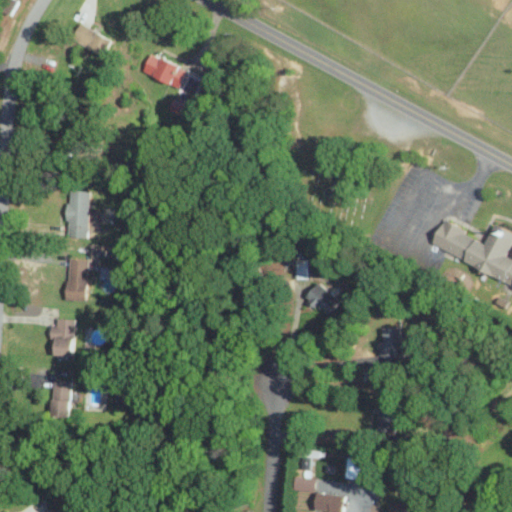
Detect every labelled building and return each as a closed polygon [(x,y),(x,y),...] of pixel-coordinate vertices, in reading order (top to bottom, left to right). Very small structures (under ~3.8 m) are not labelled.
[(74,38),(107,55),(116,39),(83,21),(74,38)] [(144,71),(181,86),(176,97),(189,103),(201,75),(152,53),(144,71)] [(69,236),(90,236),(92,190),(71,189),(69,236)] [(434,243),(511,283),(511,255),(508,254),(511,246),(511,229),(498,222),(487,243),(466,232),(468,228),(447,217),(434,243)] [(69,298),(89,299),(90,259),(70,258),(69,298)] [(307,295),(326,312),(339,299),(320,281),(307,295)] [(58,338),(57,354),(76,355),(77,318),(59,318),(58,324),(53,324),(53,338),(58,338)] [(73,380),(55,379),(55,397),(72,397),(73,380)] [(310,468),(311,456),(317,456),(318,447),(303,447),(302,468),(310,468)] [(349,478),(377,479),(377,458),(349,458),(349,478)] [(298,490),(319,491),(319,477),(299,476),(298,490)] [(317,509),(339,511),(345,511),(348,495),(319,491),(317,509)] [(390,504),(391,511),(420,511),(419,499),(390,504)]
